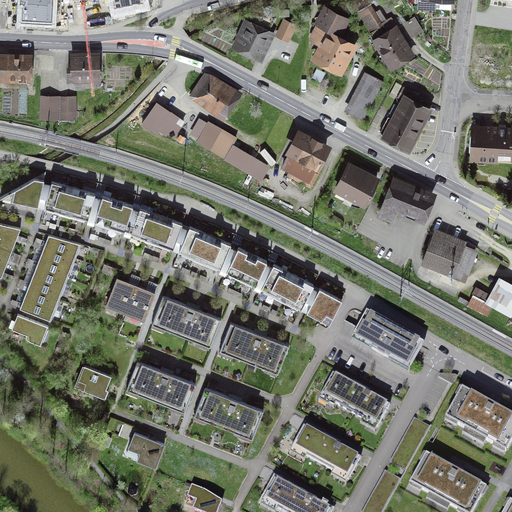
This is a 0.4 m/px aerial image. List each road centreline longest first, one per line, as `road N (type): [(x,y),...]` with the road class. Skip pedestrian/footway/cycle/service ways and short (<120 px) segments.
road 1 (residential): [(0,154),(106,181),(270,246),(445,341)]
road 2 (secondary): [(148,42),(225,69),(430,179)]
road 3 (residential): [(351,511),(445,341)]
road 4 (unknown): [(292,407),(136,349)]
road 5 (secondary): [(0,40),(148,42)]
road 6 (unknown): [(359,294),(292,407)]
